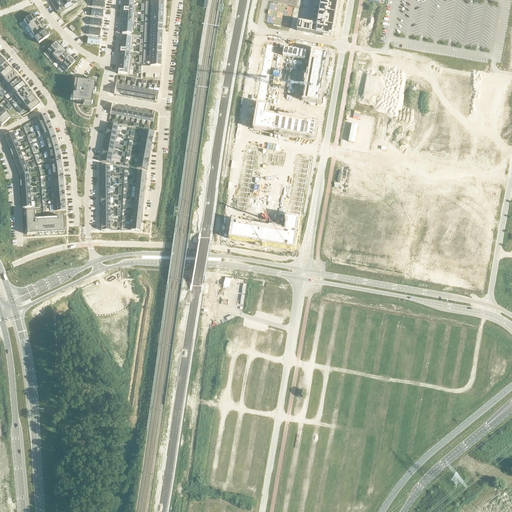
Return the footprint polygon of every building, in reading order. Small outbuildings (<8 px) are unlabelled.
[(57,0),(54,0),(51,2),(56,11),(58,9),(59,10),(59,9),(62,7),(57,0)] [(153,1),(150,66),(161,67),(163,0),(150,0),(150,1),(153,1)] [(298,23),(297,31),(330,36),(332,36),(338,0),(321,0),(317,26),(298,23)] [(367,0),(362,33),(371,34),(371,35),(376,36),(376,35),(374,35),(380,0),(367,0)] [(92,9),(92,16),(101,17),(102,10),(92,9)] [(33,14),(23,21),(27,27),(37,20),(33,14)] [(91,18),(90,25),(100,27),(101,20),(91,18)] [(37,20),(27,27),(31,32),(41,26),(37,20)] [(41,26),(31,32),(35,38),(44,31),(41,26)] [(90,28),(89,35),(99,36),(100,29),(90,28)] [(35,38),(34,38),(39,44),(48,37),(44,31),(35,38)] [(383,58),(367,56),(371,34),(361,33),(358,48),(357,48),(357,49),(356,53),(357,53),(357,54),(356,63),(368,65),(381,67),(383,58)] [(89,37),(88,44),(98,45),(99,38),(89,37)] [(56,42),(47,51),(52,56),(61,47),(56,42)] [(61,47),(52,56),(57,60),(65,52),(61,47)] [(65,52),(57,60),(61,65),(63,64),(70,57),(65,52)] [(305,99),(310,100),(319,102),(320,98),(319,98),(320,92),(321,92),(322,85),(321,85),(322,79),(323,79),(325,73),(324,73),(325,67),(326,67),(328,55),(324,54),(314,53),(313,56),(313,58),(312,58),(305,99)] [(511,56),(505,55),(504,58),(507,58),(505,69),(460,62),(458,77),(511,86),(511,56)] [(70,57),(63,64),(68,69),(75,62),(70,57)] [(0,75),(9,67),(5,63),(0,67),(0,75)] [(13,72),(9,67),(0,75),(4,80),(13,72)] [(13,72),(4,80),(8,84),(16,77),(17,76),(13,72)] [(8,84),(13,90),(22,83),(19,78),(18,79),(16,77),(8,84)] [(74,92),(74,94),(72,93),(71,101),(73,101),(76,102),(83,102),(83,104),(90,105),(91,105),(92,94),(92,93),(93,94),(95,83),(95,82),(95,81),(87,80),(87,82),(75,81),(74,88),(75,88),(74,90),(74,92)] [(22,83),(13,90),(16,94),(26,87),(22,83)] [(26,87),(16,94),(20,99),(29,91),(26,87)] [(409,88),(405,87),(403,94),(412,95),(413,90),(409,89),(409,88)] [(29,91),(20,99),(23,103),(32,96),(29,91)] [(36,100),(32,96),(23,103),(27,107),(36,100)] [(36,100),(27,107),(30,112),(40,105),(36,100)] [(259,106),(255,128),(278,132),(313,138),(316,124),(310,123),(310,122),(280,117),(280,120),(265,117),(266,108),(267,107),(259,106)] [(10,118),(6,114),(0,119),(0,125),(1,126),(10,118)] [(45,114),(34,119),(37,125),(48,120),(45,114)] [(48,120),(37,125),(39,130),(50,125),(49,123),(48,120)] [(50,126),(50,125),(39,130),(41,136),(53,131),(50,126)] [(55,137),(53,131),(41,136),(43,141),(55,137)] [(4,135),(6,141),(15,137),(13,132),(4,135)] [(6,141),(8,146),(17,142),(15,137),(6,141)] [(56,141),(55,137),(43,141),(45,140),(47,146),(45,146),(45,147),(56,143),(56,141)] [(8,146),(10,151),(19,147),(17,142),(8,146)] [(56,143),(45,147),(47,152),(58,149),(56,143)] [(10,151),(12,156),(21,152),(19,147),(10,151)] [(58,149),(47,152),(48,158),(59,156),(58,149)] [(12,156),(14,161),(22,158),(21,152),(12,156)] [(442,162),(447,163),(448,156),(439,155),(438,160),(442,161),(442,162)] [(14,161),(16,166),(24,163),(22,158),(14,161)] [(16,166),(18,171),(26,168),(24,163),(16,166)] [(342,165),(338,165),(336,177),(337,177),(327,232),(341,235),(342,228),(350,179),(358,181),(360,168),(342,165)] [(18,171),(20,176),(29,174),(26,168),(18,171)] [(402,185),(403,180),(399,179),(399,178),(394,177),(393,184),(402,185)] [(472,246),(471,252),(485,254),(495,196),(494,196),(494,192),(482,190),(480,202),(482,202),(474,246),(472,246)] [(34,212),(26,212),(27,235),(64,233),(63,217),(57,217),(57,218),(35,220),(34,212)] [(232,237),(232,238),(284,247),(285,247),(294,248),(296,235),(296,234),(298,220),(296,219),(290,218),(290,219),(291,219),(288,232),(237,223),(234,222),(234,223),(233,227),(233,230),(232,234),(232,237)] [(325,238),(323,254),(384,264),(388,244),(379,243),(378,251),(331,243),(332,240),(325,238)] [(432,251),(428,272),(480,281),(484,262),(478,261),(477,266),(438,259),(440,252),(432,251)]
